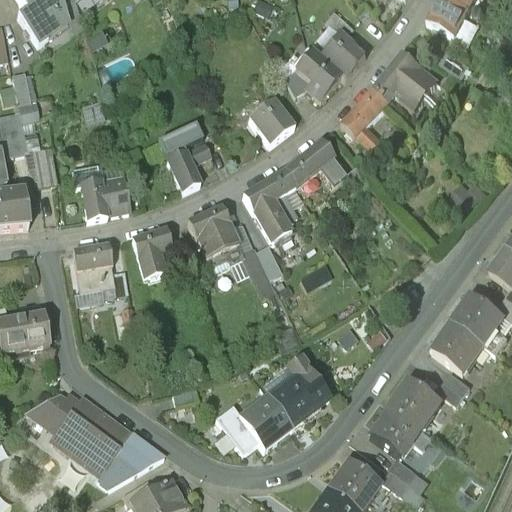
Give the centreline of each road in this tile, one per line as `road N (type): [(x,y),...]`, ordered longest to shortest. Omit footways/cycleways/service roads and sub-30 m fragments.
road 1 (residential): [(46,247),(67,363),(78,381),(194,467),(259,480),(324,453),(511,200)]
road 2 (residential): [(46,247),(116,235),(203,205),(281,162),(335,116),(424,0)]
